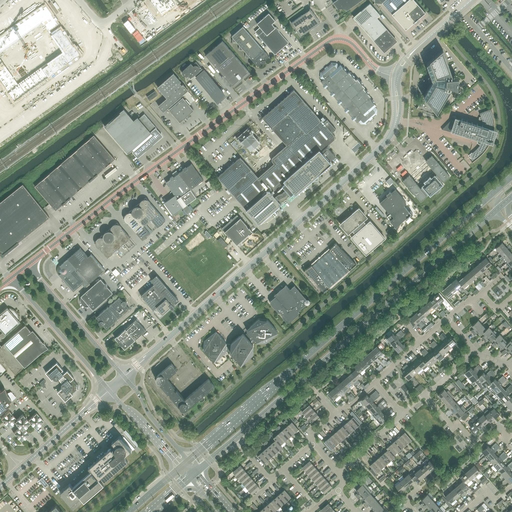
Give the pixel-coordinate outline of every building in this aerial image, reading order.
[(151,0),(150,2),(161,16),(176,5),(171,0),(151,0)] [(346,10),(346,11),(361,0),(336,0),(333,3),(338,10),(338,9),(339,9),(340,9),(340,8),(341,8),(342,8),(343,8),(344,9),(345,9),(345,10),(346,10)] [(382,0),(382,3),(405,30),(415,21),(415,22),(425,13),(413,0),(382,0)] [(354,17),(364,29),(376,18),(380,15),(370,3),(354,17)] [(46,6),(0,38),(0,80),(15,101),(80,54),(46,6)] [(291,23),(301,36),(320,22),(310,9),(291,23)] [(257,24),(260,27),(255,32),(275,54),(285,45),(285,39),(272,24),(275,21),(269,13),(257,24)] [(376,18),(364,29),(380,46),(380,47),(381,48),(382,49),(383,49),(384,49),(385,49),(386,49),(387,49),(388,48),(389,48),(389,47),(396,41),(376,18)] [(269,56),(243,26),(232,36),(233,37),(232,42),(237,43),(239,45),(239,50),(244,50),(246,52),(245,57),(250,58),(258,66),(262,63),(263,63),(265,61),(265,60),(269,56)] [(216,67),(232,85),(239,79),(240,80),(241,79),(242,78),(242,77),(249,71),(222,41),(206,55),(210,60),(216,67)] [(423,96),(416,112),(433,121),(437,114),(453,86),(458,88),(461,78),(455,76),(445,47),(426,64),(431,77),(428,78),(430,84),(423,96)] [(183,75),(184,76),(185,76),(186,76),(187,76),(188,75),(191,78),(194,75),(211,94),(215,99),(223,93),(196,62),(192,65),(191,63),(184,70),(183,71),(182,72),(182,73),(182,74),(183,75)] [(358,121),(361,124),(366,124),(377,115),(377,109),(375,107),(376,105),(369,97),(371,96),(363,88),(365,87),(357,78),(356,80),(349,72),(347,73),(340,65),(339,66),(337,63),(331,63),(321,72),(320,78),(322,80),(321,81),(357,122),(358,121)] [(157,87),(167,98),(158,106),(163,112),(168,108),(180,122),(194,110),(181,96),(188,90),(183,84),(182,85),(180,83),(181,82),(173,73),(157,87)] [(237,160),(218,177),(258,224),(276,208),(281,203),(280,202),(281,201),(281,202),(281,201),(282,201),(283,201),(284,200),(285,200),(285,199),(286,199),(286,198),(287,198),(287,197),(287,196),(290,194),(291,195),(310,178),(316,178),(316,172),(319,173),(320,170),(330,160),(335,156),(327,146),(335,139),(335,136),(332,132),(336,129),(327,119),(323,123),(294,89),(290,93),(276,106),(262,117),(262,118),(272,129),(276,126),(288,115),(301,130),(301,132),(276,154),(272,158),(272,160),(272,161),(274,163),(258,177),(243,160),(240,157),(237,160)] [(155,91),(147,97),(150,101),(158,95),(155,91)] [(497,131),(494,130),(494,129),(494,126),(494,124),(494,122),(494,121),(494,120),(494,119),(494,118),(494,116),(494,115),(493,113),(492,108),(491,108),(491,109),(480,113),(481,119),(482,119),(482,126),(482,127),(477,125),(477,124),(477,125),(472,124),(472,122),(472,123),(467,122),(467,121),(467,120),(466,122),(462,120),(462,119),(461,120),(451,117),(452,118),(451,120),(442,129),(457,134),(473,138),(478,139),(479,139),(483,140),(482,142),(479,146),(476,149),(473,152),(470,154),(472,160),(472,162),(472,163),(473,162),(474,161),(475,160),(476,160),(476,159),(477,159),(478,158),(479,157),(480,156),(481,155),(482,154),(483,153),(484,152),(485,151),(486,150),(486,149),(487,148),(488,147),(488,146),(489,145),(489,144),(490,143),(493,144),(497,131)] [(157,128),(144,114),(139,119),(138,117),(134,120),(124,109),(104,126),(128,153),(136,147),(142,154),(157,140),(156,138),(161,134),(157,128)] [(348,129),(344,133),(348,137),(352,133),(348,129)] [(115,159),(94,135),(34,185),(55,209),(57,207),(60,208),(62,203),(115,159)] [(424,181),(424,182),(425,183),(422,186),(422,187),(420,188),(409,175),(403,181),(421,201),(427,196),(426,195),(428,194),(430,195),(430,196),(431,196),(430,196),(434,192),(436,193),(437,192),(439,191),(439,190),(439,188),(443,185),(443,184),(441,183),(443,181),(449,176),(432,156),(426,161),(437,174),(435,175),(434,175),(431,178),(430,177),(430,176),(429,177),(430,177),(424,181)] [(178,199),(183,207),(196,197),(190,189),(203,180),(192,164),(187,167),(186,166),(183,168),(184,170),(174,176),(173,175),(170,178),(171,179),(166,182),(175,195),(178,199)] [(0,202),(0,251),(3,255),(49,217),(23,184),(0,202)] [(387,216),(397,228),(403,220),(405,218),(406,218),(409,215),(410,217),(412,215),(412,214),(412,213),(412,212),(410,210),(409,211),(404,205),(405,204),(406,204),(406,203),(406,202),(395,190),(391,193),(390,191),(386,194),(388,196),(381,202),(390,213),(387,216)] [(183,207),(178,199),(175,195),(165,203),(173,214),(183,207)] [(125,214),(125,215),(125,216),(123,217),(143,241),(151,234),(144,226),(151,219),(158,227),(166,221),(146,198),(144,199),(143,200),(142,200),(141,201),(140,202),(140,203),(129,212),(128,212),(128,213),(127,213),(126,213),(126,214),(125,214)] [(367,218),(359,208),(340,224),(348,234),(352,231),(355,234),(351,237),(366,254),(385,238),(370,221),(366,224),(363,221),(367,218)] [(249,228),(247,226),(248,226),(240,218),(237,215),(222,228),(225,231),(225,232),(229,236),(237,245),(246,236),(247,237),(253,232),(249,228)] [(94,242),(107,257),(130,238),(117,223),(115,224),(114,224),(114,225),(113,225),(112,226),(112,227),(111,227),(111,228),(100,237),(99,238),(98,238),(97,239),(96,240),(96,241),(94,242)] [(495,248),(500,253),(506,247),(502,242),(495,248)] [(311,265),(306,269),(324,292),(329,287),(329,286),(348,269),(349,270),(356,264),(336,243),(329,249),(330,250),(312,266),(311,265)] [(510,252),(506,247),(500,253),(502,256),(499,258),(501,259),(503,257),(510,252)] [(58,273),(59,275),(60,276),(62,277),(74,291),(82,283),(85,286),(86,286),(89,283),(105,269),(91,254),(88,257),(80,248),(63,263),(61,264),(59,265),(58,266),(57,268),(57,270),(57,272),(58,273)] [(501,259),(505,264),(511,257),(511,253),(510,252),(503,257),(501,259)] [(486,258),(481,262),(487,268),(491,264),(486,258)] [(481,262),(477,266),(482,272),(487,268),(481,262)] [(477,266),(472,269),(478,276),(482,272),(477,266)] [(472,269),(468,273),(473,280),(478,276),(472,269)] [(468,273),(463,277),(469,284),(473,280),(468,273)] [(463,277),(459,281),(462,285),(464,288),(469,284),(463,277)] [(81,298),(80,301),(81,303),(83,305),(85,306),(88,307),(90,306),(93,309),(103,301),(112,293),(107,287),(107,286),(107,285),(107,284),(106,284),(105,284),(101,279),(82,296),(81,298)] [(456,279),(452,283),(457,289),(458,290),(461,288),(462,290),(464,288),(462,285),(459,281),(456,279)] [(452,283),(447,287),(453,293),(457,289),(452,283)] [(154,284),(141,295),(160,318),(171,308),(172,309),(175,307),(173,304),(178,300),(167,287),(161,292),(154,284)] [(270,303),(276,310),(278,312),(281,312),(283,314),(282,317),(287,322),(289,322),(291,321),(298,314),(299,310),(306,304),(308,304),(310,303),(310,301),(308,299),(306,299),(294,285),(290,289),(286,285),(276,294),(274,295),(275,296),(270,300),(270,303)] [(453,293),(447,287),(442,291),(448,297),(453,293)] [(449,311),(453,308),(445,299),(444,298),(439,293),(438,294),(433,298),(439,304),(442,302),(444,305),(448,310),(449,311)] [(123,301),(119,297),(96,317),(100,321),(99,322),(99,324),(100,325),(102,325),(103,325),(107,329),(111,325),(111,326),(113,326),(115,325),(115,323),(114,322),(129,308),(126,305),(127,304),(127,302),(126,300),(124,300),(123,301)] [(433,298),(429,302),(435,308),(436,307),(437,307),(438,306),(439,307),(441,306),(439,304),(433,298)] [(429,302),(424,306),(430,312),(435,308),(429,302)] [(424,306),(420,310),(425,316),(430,312),(424,306)] [(0,312),(0,329),(5,335),(20,322),(18,320),(19,319),(19,318),(19,316),(18,315),(18,314),(17,312),(15,311),(14,310),(13,309),(12,309),(11,308),(9,308),(8,309),(7,307),(0,312)] [(420,310),(415,314),(421,320),(425,316),(420,310)] [(409,319),(410,321),(417,329),(419,327),(416,324),(421,320),(415,314),(411,318),(409,319)] [(115,338),(118,341),(119,343),(119,344),(121,345),(122,346),(125,349),(146,330),(136,319),(115,338)] [(257,341),(266,342),(278,332),(268,320),(259,320),(247,330),(249,332),(256,341),(257,341)] [(471,331),(473,333),(482,325),(478,320),(472,325),(474,328),(473,329),(471,331)] [(0,357),(15,375),(43,350),(31,336),(33,334),(25,325),(1,346),(0,344),(0,357)] [(480,335),(483,333),(482,332),(486,329),(482,325),(473,333),(474,335),(476,334),(476,333),(478,332),(480,335)] [(481,338),(483,340),(493,332),(489,327),(486,329),(482,332),(483,333),(485,335),(484,336),(483,336),(481,338)] [(387,339),(385,341),(388,344),(390,342),(390,343),(403,332),(401,330),(396,334),(396,335),(395,336),(393,333),(389,336),(386,338),(387,339)] [(493,332),(483,340),(485,342),(487,340),(488,339),(491,342),(493,339),(497,336),(498,335),(497,333),(494,330),(493,332)] [(204,341),(204,351),(214,362),(226,352),(226,351),(226,344),(226,343),(216,331),(204,341)] [(231,344),(226,344),(226,351),(231,352),(241,364),(253,354),(253,345),(253,344),(256,341),(249,332),(245,336),(243,333),(231,343),(231,344)] [(390,343),(394,348),(401,342),(398,340),(400,338),(400,339),(405,335),(403,332),(390,343)] [(443,333),(441,335),(452,347),(455,344),(458,348),(462,345),(455,337),(453,339),(451,336),(448,339),(447,338),(447,337),(443,333)] [(492,345),(494,347),(503,338),(499,334),(497,336),(493,339),(496,342),(494,343),(492,345)] [(444,342),(442,345),(447,351),(452,347),(441,335),(439,336),(443,341),(444,342)] [(501,349),(504,346),(507,343),(503,338),(494,347),(496,349),(498,347),(499,346),(501,349)] [(401,342),(394,348),(398,352),(411,342),(409,339),(404,343),(404,344),(403,345),(401,342)] [(434,341),(432,342),(440,351),(443,355),(444,356),(448,352),(447,351),(442,345),(439,347),(438,345),(434,341)] [(501,353),(503,355),(511,347),(511,342),(510,341),(507,343),(504,346),(506,349),(505,350),(501,353)] [(440,351),(432,342),(430,344),(434,349),(435,350),(434,351),(433,352),(438,359),(440,361),(444,357),(444,356),(443,355),(440,351)] [(377,346),(372,350),(378,357),(380,355),(381,356),(384,354),(383,353),(382,351),(377,346)] [(511,347),(503,355),(505,358),(508,354),(510,353),(511,355),(511,347)] [(425,348),(423,350),(434,363),(438,359),(433,352),(430,355),(429,353),(425,348)] [(372,350),(368,354),(373,361),(378,357),(372,350)] [(426,358),(424,360),(423,360),(426,364),(428,366),(429,367),(434,363),(424,351),(423,350),(422,351),(421,352),(425,357),(426,358)] [(368,354),(363,358),(369,365),(373,361),(368,354)] [(423,360),(424,360),(421,358),(418,360),(417,359),(418,358),(416,356),(414,358),(422,368),(424,370),(428,366),(426,364),(423,360)] [(363,358),(359,362),(364,368),(365,370),(370,366),(369,365),(363,358)] [(422,368),(414,358),(411,360),(413,362),(415,363),(412,366),(418,372),(419,374),(424,370),(422,368)] [(62,383),(62,384),(61,387),(62,388),(58,392),(65,401),(73,394),(72,393),(78,388),(78,385),(73,379),(74,378),(67,370),(65,372),(57,362),(46,372),(52,380),(54,378),(54,379),(58,379),(59,379),(62,383)] [(359,362),(354,366),(356,369),(357,369),(360,372),(362,375),(365,372),(364,370),(365,370),(364,368),(359,362)] [(157,376),(156,378),(156,380),(157,381),(168,394),(169,393),(171,395),(170,396),(181,409),(182,410),(184,410),(185,410),(187,409),(197,400),(199,401),(200,402),(202,402),(204,401),(205,399),(205,398),(205,396),(204,394),(214,386),(208,379),(185,399),(177,390),(176,391),(174,389),(175,388),(167,379),(177,370),(171,363),(158,375),(157,376)] [(407,364),(405,366),(413,376),(418,372),(412,366),(409,368),(408,366),(407,364)] [(464,373),(468,377),(481,367),(479,364),(474,369),(473,370),(470,367),(464,373)] [(405,366),(402,368),(404,370),(406,371),(403,374),(405,376),(408,380),(410,382),(415,378),(413,376),(405,366)] [(472,382),(474,381),(479,377),(478,376),(476,374),(477,373),(478,373),(482,369),(481,367),(468,377),(472,382)] [(356,369),(352,373),(357,379),(361,377),(362,378),(363,377),(362,375),(360,372),(357,369),(356,369)] [(474,381),(478,385),(493,372),(492,369),(487,373),(487,374),(486,375),(483,372),(478,376),(479,377),(474,381)] [(493,372),(478,385),(480,388),(482,389),(483,389),(485,387),(489,384),(491,382),(491,381),(489,379),(490,378),(491,378),(495,374),(493,372)] [(352,373),(347,377),(353,383),(355,385),(357,383),(358,384),(360,382),(357,379),(352,373)] [(489,384),(492,388),(505,378),(503,376),(498,380),(497,381),(495,378),(491,381),(491,382),(489,384)] [(347,377),(343,381),(348,387),(353,383),(347,377)] [(494,395),(496,393),(503,388),(500,385),(502,384),(507,380),(505,378),(492,388),(491,390),(493,392),(492,393),(494,395)] [(343,381),(338,385),(344,391),(345,393),(350,389),(348,387),(343,381)] [(338,385),(334,389),(339,395),(341,397),(345,393),(344,391),(338,385)] [(496,393),(494,395),(498,400),(500,398),(511,387),(511,386),(511,385),(506,389),(505,390),(503,388),(496,393)] [(502,404),(504,402),(511,397),(508,394),(510,393),(511,391),(511,387),(500,398),(498,400),(502,404)] [(0,409),(5,405),(6,406),(7,405),(16,397),(11,392),(8,395),(7,395),(5,389),(1,391),(1,390),(0,390),(0,409)] [(339,395),(334,389),(329,393),(335,399),(339,395)] [(442,400),(448,394),(450,393),(448,391),(447,392),(444,389),(438,395),(442,400)] [(448,394),(442,400),(446,404),(452,399),(454,397),(452,395),(450,393),(448,394)] [(360,400),(358,402),(363,406),(364,405),(372,398),(370,396),(369,397),(367,394),(360,400)] [(364,405),(368,409),(375,404),(372,401),(374,400),(372,398),(364,405)] [(446,404),(450,409),(456,403),(452,399),(446,404)] [(450,409),(454,413),(460,408),(456,403),(450,409)] [(490,403),(488,405),(492,410),(489,412),(495,418),(500,414),(494,408),(490,403)] [(368,409),(372,414),(380,407),(378,405),(377,406),(375,404),(368,409)] [(302,411),(305,415),(313,409),(309,405),(302,411)] [(460,408),(454,413),(458,418),(464,412),(466,411),(462,406),(460,408)] [(372,414),(376,418),(383,413),(380,410),(382,409),(380,407),(372,414)] [(305,415),(308,419),(316,412),(313,409),(305,415)] [(484,414),(485,416),(489,421),(490,422),(495,418),(489,412),(487,409),(484,412),(484,414)] [(28,420),(23,414),(16,420),(9,411),(1,419),(8,427),(14,422),(19,428),(13,433),(21,442),(29,434),(24,428),(30,423),(35,429),(44,421),(36,413),(28,420)] [(316,412),(308,419),(311,423),(319,416),(316,412)] [(383,413),(376,418),(380,423),(388,416),(386,414),(385,416),(383,413)] [(479,418),(484,425),(489,421),(485,416),(484,414),(479,418)] [(353,417),(350,420),(356,427),(360,424),(362,423),(355,415),(353,417)] [(474,418),(472,420),(480,429),(481,429),(483,428),(483,427),(483,426),(484,425),(479,418),(476,415),(474,417),(475,418),(474,418)] [(350,420),(346,423),(353,431),(356,427),(350,420)] [(472,424),(470,426),(472,429),(470,431),(473,435),(473,434),(474,435),(475,435),(476,434),(476,433),(476,432),(480,429),(472,420),(470,422),(472,424)] [(292,422),(288,425),(295,432),(298,429),(292,422)] [(346,423),(342,426),(349,434),(353,431),(346,423)] [(288,425),(284,428),(291,436),(295,432),(288,425)] [(342,426),(339,429),(345,437),(349,434),(342,426)] [(284,428),(281,431),(287,439),(291,436),(284,428)] [(339,429),(335,433),(342,440),(345,437),(339,429)] [(281,431),(277,435),(284,442),(287,439),(281,431)] [(405,432),(401,435),(408,443),(412,440),(405,432)] [(335,433),(332,436),(338,443),(342,440),(335,433)] [(273,438),(275,440),(276,440),(280,445),(284,442),(277,435),(273,438)] [(401,435),(398,439),(404,446),(408,443),(401,435)] [(125,457),(125,456),(132,450),(119,436),(112,442),(113,444),(110,447),(111,448),(88,467),(92,471),(73,487),(70,483),(60,492),(69,503),(68,504),(73,510),(128,462),(125,458),(125,457)] [(332,436),(328,439),(334,446),(338,443),(332,436)] [(328,439),(324,442),(327,445),(331,450),(333,452),(335,450),(333,448),(334,446),(328,439)] [(398,439),(394,442),(400,449),(402,451),(403,450),(402,448),(404,446),(398,439)] [(275,440),(272,443),(279,451),(282,447),(280,445),(276,440),(275,440)] [(394,442),(390,445),(397,452),(398,454),(402,451),(400,449),(394,442)] [(272,443),(268,446),(275,454),(279,451),(272,443)] [(482,451),(486,456),(498,445),(496,443),(491,447),(492,447),(490,449),(488,446),(482,451)] [(386,448),(388,450),(388,449),(393,455),(397,452),(390,445),(386,448)] [(486,456),(490,460),(496,455),(494,452),(495,451),(500,447),(498,445),(486,456)] [(268,446),(265,449),(271,457),(275,454),(268,446)] [(265,449),(261,453),(268,460),(271,457),(265,449)] [(388,450),(384,453),(391,460),(395,457),(393,455),(388,449),(388,450)] [(490,460),(494,465),(506,454),(504,452),(499,456),(500,456),(498,458),(496,455),(490,460)] [(268,460),(261,453),(257,456),(264,463),(268,460)] [(384,453),(381,456),(387,464),(387,463),(389,466),(393,462),(391,460),(384,453)] [(494,465),(498,470),(504,464),(502,461),(503,460),(508,456),(506,454),(494,465)] [(381,456),(377,459),(383,467),(387,464),(381,456)] [(427,463),(425,465),(431,471),(435,467),(430,460),(430,461),(428,458),(425,460),(427,463)] [(377,459),(373,462),(380,470),(383,467),(377,459)] [(302,467),(305,471),(313,464),(310,461),(302,467)] [(498,470),(502,474),(511,465),(511,461),(507,465),(508,466),(506,467),(504,464),(498,470)] [(380,470),(373,462),(370,466),(372,469),(370,471),(376,477),(378,475),(376,473),(380,470)] [(421,465),(419,467),(421,468),(426,475),(431,471),(425,465),(423,463),(421,465)] [(305,471),(309,475),(316,468),(313,464),(305,471)] [(233,472),(236,475),(244,469),(240,465),(233,472)] [(474,465),(470,469),(475,476),(480,472),(474,465)] [(511,465),(502,474),(506,479),(511,473),(510,471),(511,469),(511,470),(511,468),(511,465)] [(309,475),(312,478),(319,472),(316,468),(309,475)] [(421,468),(416,472),(422,479),(426,475),(421,468)] [(236,475),(239,479),(247,473),(244,469),(236,475)] [(470,469),(465,473),(471,480),(475,476),(470,469)] [(414,470),(410,474),(412,476),(415,480),(417,483),(422,479),(416,472),(414,470)] [(312,478),(315,482),(322,475),(319,472),(312,478)] [(239,479),(243,483),(250,476),(247,473),(239,479)] [(462,479),(463,481),(464,480),(466,484),(471,480),(465,473),(460,477),(462,479)] [(409,474),(404,478),(410,484),(415,480),(412,476),(410,474),(409,474)] [(315,482),(318,485),(326,479),(322,475),(315,482)] [(243,483),(246,486),(253,480),(250,476),(243,483)] [(404,478),(400,482),(405,488),(410,484),(404,478)] [(318,485),(321,489),(329,483),(326,479),(318,485)] [(459,484),(459,485),(464,491),(465,492),(470,488),(469,487),(466,484),(464,480),(463,481),(462,479),(462,480),(460,482),(460,483),(459,484)] [(246,486),(249,490),(256,483),(253,480),(246,486)] [(405,488),(400,482),(395,486),(401,492),(405,488)] [(256,483),(249,490),(252,494),(260,487),(256,483)] [(329,483),(321,489),(325,493),(332,486),(329,483)] [(355,495),(357,497),(367,488),(363,483),(356,490),(358,492),(357,494),(357,493),(355,495)] [(454,488),(454,489),(460,495),(464,491),(459,485),(458,484),(457,484),(455,486),(456,487),(454,488)] [(364,499),(370,493),(371,492),(367,488),(357,497),(359,499),(360,498),(360,497),(362,496),(364,499)] [(454,489),(450,493),(455,499),(460,495),(454,489)] [(284,490),(281,493),(287,500),(291,497),(284,490)] [(281,493),(277,496),(284,504),(287,500),(281,493)] [(363,504),(365,506),(374,498),(370,493),(364,499),(366,501),(365,502),(363,504)] [(455,499),(450,493),(445,497),(451,503),(455,499)] [(420,505),(422,507),(431,499),(427,494),(421,500),(423,502),(422,504),(422,503),(420,505)] [(277,496),(273,499),(280,507),(284,504),(277,496)] [(370,505),(372,508),(378,502),(374,498),(365,506),(366,508),(368,507),(368,506),(370,505)] [(273,499),(270,502),(276,510),(280,507),(273,499)] [(427,506),(429,509),(435,503),(431,499),(422,507),(424,509),(426,508),(425,508),(427,506)] [(270,502),(266,505),(272,511),(274,511),(276,510),(270,502)] [(371,511),(376,511),(382,507),(378,502),(372,508),(374,510),(373,511),(372,511),(371,511)] [(321,510),(322,511),(325,511),(332,507),(328,503),(321,510)] [(434,511),(439,508),(435,503),(429,509),(431,511),(430,511),(434,511)]
